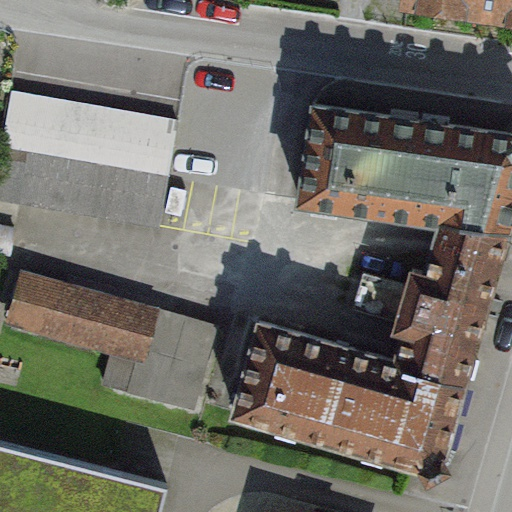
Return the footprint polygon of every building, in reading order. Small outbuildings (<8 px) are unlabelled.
[(511,29),(511,0),(383,0),(382,11),(511,29)] [(186,123),(14,92),(4,148),(175,179),(186,123)] [(511,130),(319,100),(303,197),(425,214),(379,350),(261,315),(232,404),(440,468),(511,211),(511,130)] [(212,324),(31,269),(13,326),(134,363),(125,392),(186,410),(212,324)] [(159,511),(167,483),(0,441),(0,511),(159,511)]
